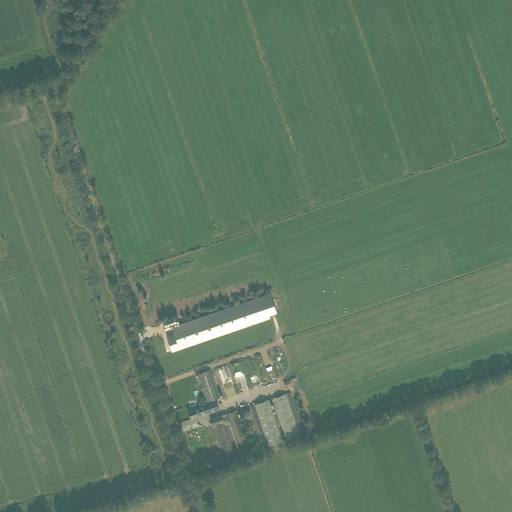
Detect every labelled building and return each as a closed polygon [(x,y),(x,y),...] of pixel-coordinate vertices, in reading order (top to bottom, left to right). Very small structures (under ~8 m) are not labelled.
[(271,318),(270,315),(277,313),(271,294),(171,327),(174,334),(167,336),(172,351),(271,318)] [(262,380),(269,378),(264,361),(269,359),(267,354),(261,356),(261,354),(254,356),(255,359),(245,361),(246,364),(256,361),(262,380)] [(255,365),(249,367),(252,380),(258,378),(255,365)] [(207,402),(220,397),(210,369),(197,374),(207,402)] [(252,405),(266,447),(284,441),(271,403),(275,401),(288,440),(306,434),(291,391),(252,405)] [(195,407),(187,410),(190,419),(198,416),(198,415),(199,414),(199,415),(219,408),(216,400),(197,407),(197,408),(196,408),(195,407)] [(237,410),(215,417),(210,419),(224,460),(236,456),(226,425),(229,424),(240,456),(251,452),(237,410)]
